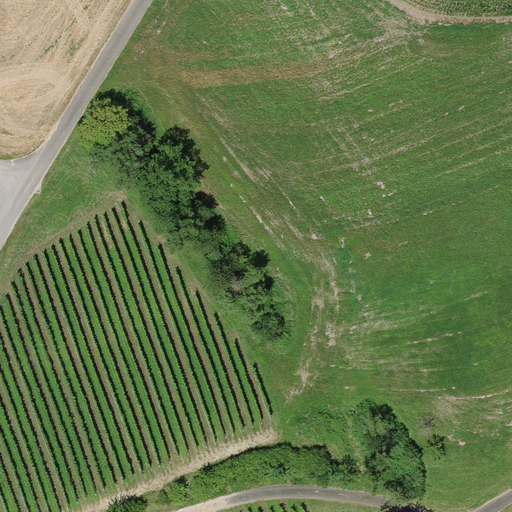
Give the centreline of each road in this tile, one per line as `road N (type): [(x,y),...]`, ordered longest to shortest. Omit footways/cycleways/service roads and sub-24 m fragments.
road 1 (unclassified): [(0,225),(140,0)]
road 2 (track): [(198,511),(241,498),(328,492),(403,511)]
